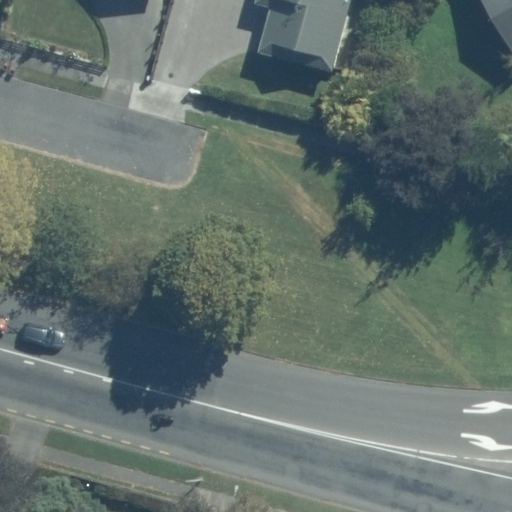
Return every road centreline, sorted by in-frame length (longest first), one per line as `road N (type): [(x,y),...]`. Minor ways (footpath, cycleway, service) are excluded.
road 1 (secondary): [(351,442),(0,345)]
road 2 (secondary): [(506,511),(351,442)]
road 3 (secondary): [(351,442),(511,430)]
road 4 (residential): [(134,138),(0,103)]
